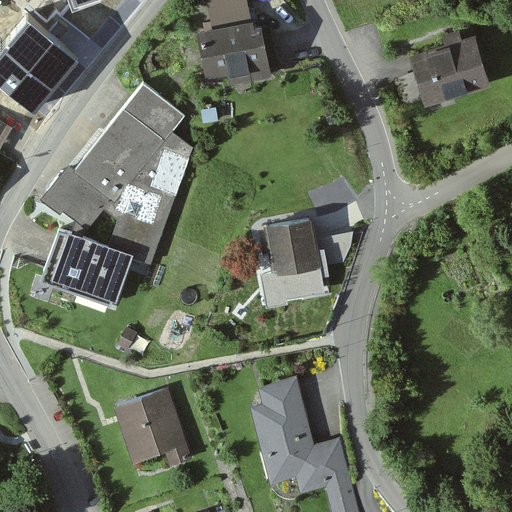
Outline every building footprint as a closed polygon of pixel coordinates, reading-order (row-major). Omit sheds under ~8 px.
[(264,65),(270,64),(263,25),(249,28),(244,0),(208,0),(213,28),(196,32),(206,78),(226,74),(228,81),(266,73),(264,65)] [(82,61),(29,15),(0,47),(0,81),(37,113),(82,61)] [(417,80),(393,86),(398,103),(422,97),(421,95),(483,78),(471,36),(458,39),(455,30),(442,34),(444,43),(410,53),(417,80)] [(40,194),(48,201),(56,207),(59,204),(75,218),(78,214),(84,219),(81,222),(82,224),(99,203),(115,216),(104,245),(121,251),(146,260),(178,174),(189,145),(176,136),(174,139),(166,132),(181,114),(140,81),(128,95),(70,167),(65,163),(40,194)] [(260,275),(266,305),(322,295),(309,219),(268,226),(275,272),(260,275)] [(121,251),(104,245),(56,227),(41,267),(55,272),(52,282),(73,290),(77,280),(109,292),(119,267),(116,265),(121,251)] [(341,474),(333,442),(308,449),(293,394),(289,379),(263,385),(267,401),(252,405),(270,474),(293,469),(297,486),(341,474)] [(169,457),(190,450),(168,386),(117,403),(122,418),(134,455),(165,445),(169,457)] [(326,485),(333,511),(353,511),(346,480),(326,485)]
